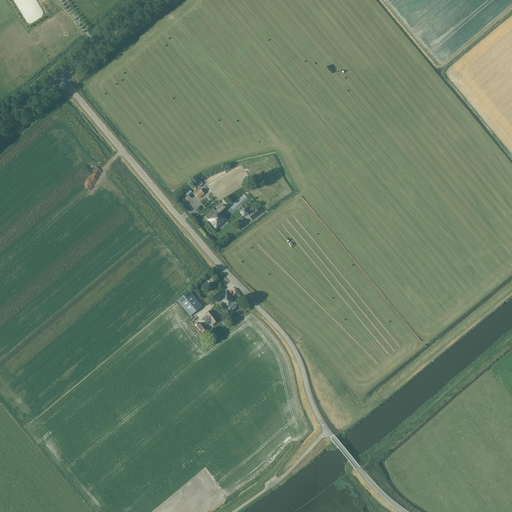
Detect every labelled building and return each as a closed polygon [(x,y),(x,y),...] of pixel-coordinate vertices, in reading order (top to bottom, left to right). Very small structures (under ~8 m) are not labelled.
[(198,200),(203,195),(199,190),(193,195),(198,200)] [(239,196),(228,206),(231,209),(242,200),(239,196)] [(221,204),(206,218),(216,229),(226,220),(224,217),(221,213),(225,208),(221,204)] [(208,275),(205,277),(213,285),(215,283),(208,275)] [(190,316),(202,307),(189,291),(177,301),(190,316)] [(232,312),(238,306),(233,302),(232,301),(234,299),(229,295),(229,296),(226,293),(218,301),(226,309),(225,310),(229,314),(231,311),(232,312)] [(213,324),(219,320),(211,311),(206,315),(207,316),(202,320),(206,325),(211,321),(213,324)] [(207,329),(206,328),(202,323),(197,327),(202,333),(207,329)]
